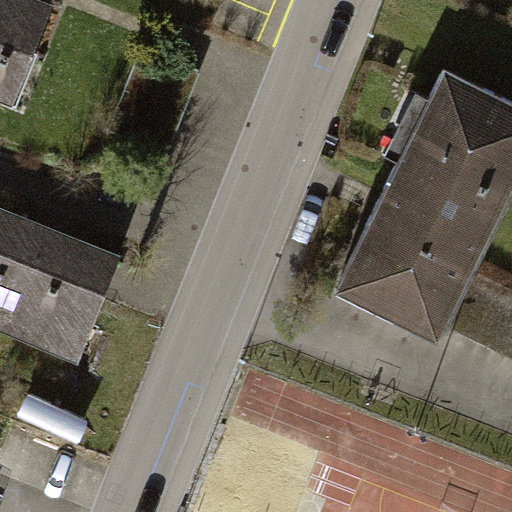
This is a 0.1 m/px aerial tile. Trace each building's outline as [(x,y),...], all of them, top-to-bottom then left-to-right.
[(58,12),(29,0),(0,0),(0,104),(18,111),(58,12)] [(204,74),(142,49),(108,131),(170,156),(204,74)] [(511,173),(511,98),(438,61),(424,92),(410,85),(380,146),(390,154),(370,198),(327,283),(432,334),(511,173)] [(126,262),(0,210),(0,335),(83,369),(126,262)] [(450,326),(511,353),(511,281),(477,266),(450,326)]
